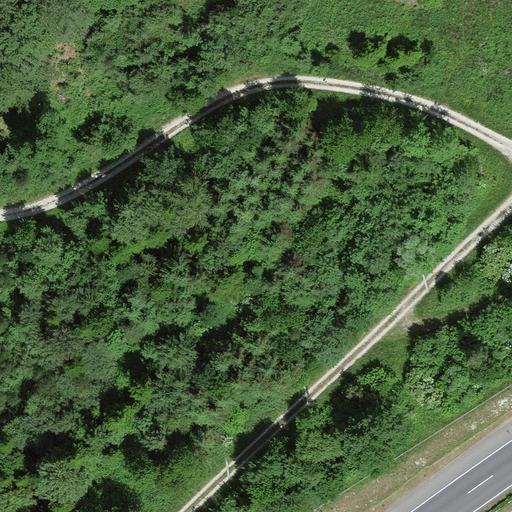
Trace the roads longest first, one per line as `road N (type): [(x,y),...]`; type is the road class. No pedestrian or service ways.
road 1 (track): [(511,149),(398,97),(281,81),(225,97),(44,203),(0,212)]
road 2 (track): [(187,511),(511,205)]
